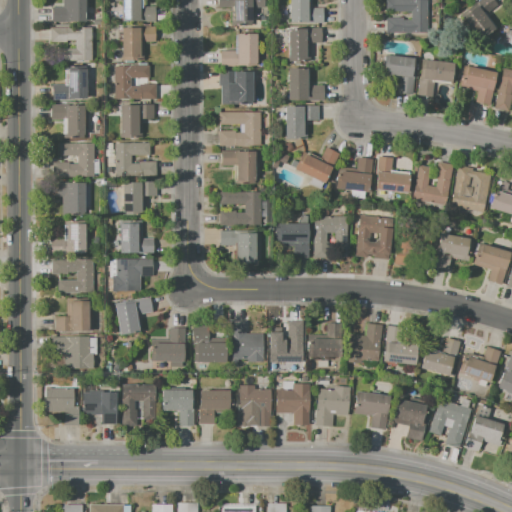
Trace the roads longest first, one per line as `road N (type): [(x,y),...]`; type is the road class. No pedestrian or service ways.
road 1 (tertiary): [(21,466),(18,0)]
road 2 (tertiary): [(97,466),(376,472),(511,511)]
road 3 (residential): [(511,332),(394,296),(185,292)]
road 4 (residential): [(186,0),(185,292)]
road 5 (residential): [(511,145),(352,116)]
